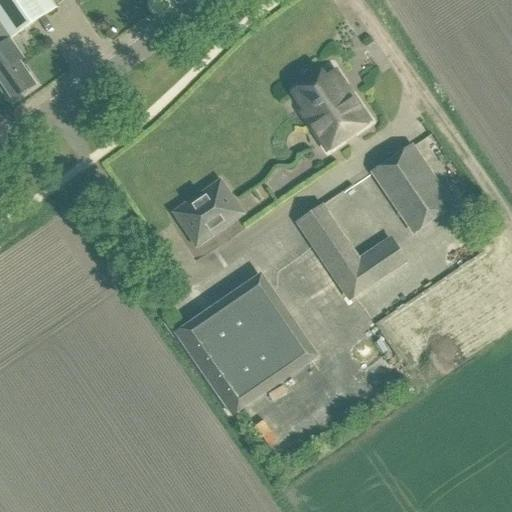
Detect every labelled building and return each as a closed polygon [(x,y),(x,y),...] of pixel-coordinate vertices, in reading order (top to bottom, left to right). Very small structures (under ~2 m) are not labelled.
[(0,0),(0,80),(14,101),(35,87),(19,63),(22,61),(10,41),(56,9),(49,0),(0,0)] [(307,111),(303,114),(328,151),(370,123),(336,71),(325,78),(322,74),(294,93),(307,111)] [(375,171),(417,232),(451,210),(409,148),(375,171)] [(179,214),(198,242),(239,214),(220,186),(206,196),(207,197),(194,206),(193,204),(179,214)] [(299,221),(353,300),(410,261),(392,235),(362,255),(326,202),(299,221)] [(232,417),(311,363),(255,280),(176,334),(232,417)]
